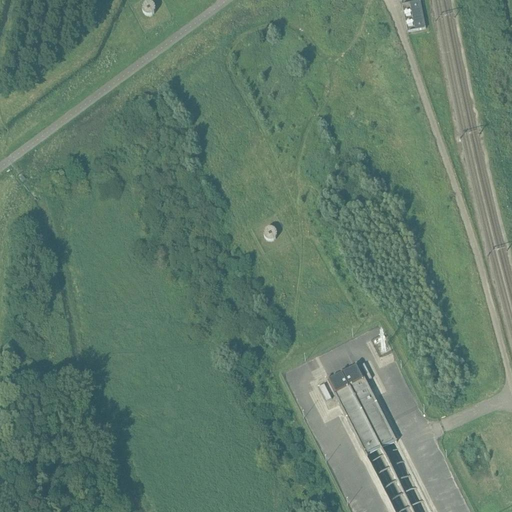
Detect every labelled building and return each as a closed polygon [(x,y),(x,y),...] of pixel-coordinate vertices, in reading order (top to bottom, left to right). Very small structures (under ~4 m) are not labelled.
[(415,31),(407,33),(408,33),(426,30),(420,2),(402,6),(410,5),(415,31)] [(154,15),(155,13),(156,10),(155,8),(153,6),(151,4),(148,4),(146,5),(144,7),(142,8),(142,11),(143,14),(145,16),(147,17),(149,17),(152,16),(154,15)] [(277,235),(277,232),(276,228),(272,225),(268,225),(264,228),(262,231),(263,236),(267,239),(270,240),(274,239),(277,235)] [(368,379),(372,377),(364,363),(360,364),(368,379)] [(358,366),(357,364),(355,365),(357,367),(344,374),(342,372),(341,372),(342,375),(329,382),(328,379),(326,380),(327,381),(334,396),(366,459),(367,458),(368,458),(367,456),(373,453),(380,449),(381,451),(383,451),(381,449),(388,445),(394,442),(395,444),(396,444),(397,443),(365,381),(358,366)] [(325,401),(332,398),(324,383),(318,386),(325,401)]
